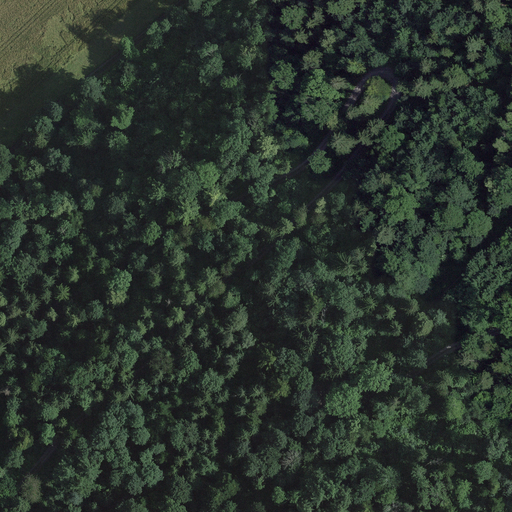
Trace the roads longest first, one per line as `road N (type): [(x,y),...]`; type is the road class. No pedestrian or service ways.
road 1 (track): [(0,331),(92,289),(137,250),(215,206),(299,169),(373,73),(387,69),(403,80),(338,176),(250,262),(201,293),(157,357),(76,418),(0,511)]
road 2 (track): [(99,511),(315,409),(319,390),(370,367),(511,227)]
road 3 (track): [(0,161),(189,0)]
road 4 (track): [(511,325),(358,402),(315,409)]
